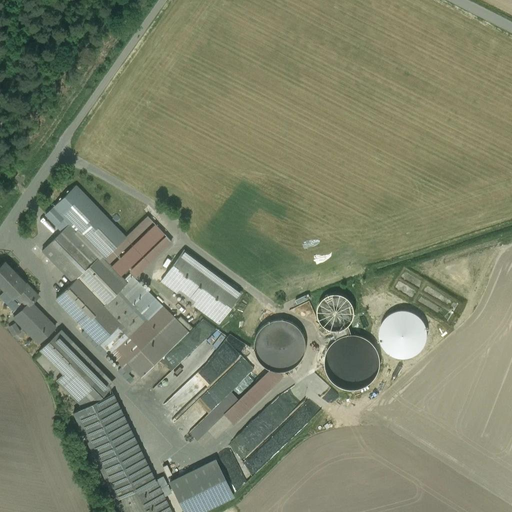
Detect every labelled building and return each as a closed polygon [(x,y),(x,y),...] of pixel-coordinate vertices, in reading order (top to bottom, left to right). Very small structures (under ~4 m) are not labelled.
[(125,237),(75,185),(45,214),(56,225),(63,218),(68,224),(69,223),(103,258),(125,237)] [(125,237),(103,258),(124,280),(129,274),(130,274),(167,238),(147,217),(125,237)] [(103,258),(69,223),(68,224),(41,250),(72,281),(55,297),(116,361),(123,354),(116,346),(131,332),(132,333),(161,305),(130,274),(129,274),(124,280),(103,258)] [(241,293),(183,250),(161,280),(219,323),(241,293)] [(12,270),(4,262),(0,265),(0,285),(11,297),(15,294),(26,305),(27,306),(30,303),(38,296),(21,278),(20,279),(17,276),(19,274),(14,269),(12,270)] [(318,316),(320,321),(323,326),(328,329),(333,331),(339,330),(345,329),(349,326),(349,325),(353,321),(355,314),(354,308),(352,302),(348,297),(342,294),(336,293),(329,295),(325,297),(321,301),(318,306),(317,311),(318,316)] [(306,295),(295,300),(297,304),(308,299),(306,295)] [(27,306),(26,305),(17,313),(32,328),(45,317),(30,303),(27,306)] [(161,305),(132,333),(131,332),(116,346),(123,354),(129,359),(173,317),(161,305)] [(45,317),(32,328),(28,332),(38,343),(55,327),(45,317)] [(173,317),(129,359),(123,354),(116,361),(121,366),(126,362),(141,377),(188,332),(173,317)] [(304,355),(306,345),(303,335),(298,327),(289,321),(279,319),(269,321),(260,327),(255,336),(253,346),(255,356),(261,365),(270,370),(280,372),(290,370),(298,364),(304,355)] [(10,335),(19,332),(15,322),(7,326),(10,335)] [(339,330),(333,331),(336,340),(337,339),(343,336),(350,335),(352,335),(349,326),(345,329),(339,330)] [(109,386),(57,332),(39,349),(63,374),(56,380),(83,407),(109,386)] [(328,375),(332,381),(338,386),(344,389),(352,390),(359,389),(366,386),(372,381),(376,375),(379,369),(380,361),(378,354),(375,348),(371,342),(365,338),(358,335),(352,335),(350,335),(343,336),(337,339),(336,340),(332,344),(328,349),(326,356),(325,362),(326,369),(328,375)] [(238,375),(227,385),(239,397),(261,376),(249,364),(238,375)] [(268,370),(222,414),(232,424),(283,375),(281,372),(280,372),(279,372),(275,372),(272,371),(270,370),(268,370)] [(231,391),(195,427),(201,433),(233,402),(231,400),(235,396),(231,391)] [(83,407),(73,412),(110,488),(146,471),(109,395),(83,407)] [(290,438),(318,412),(306,399),(278,425),(290,438)] [(215,461),(170,483),(183,511),(200,511),(233,497),(215,461)] [(146,471),(110,488),(121,511),(170,511),(154,479),(151,481),(146,471)]
